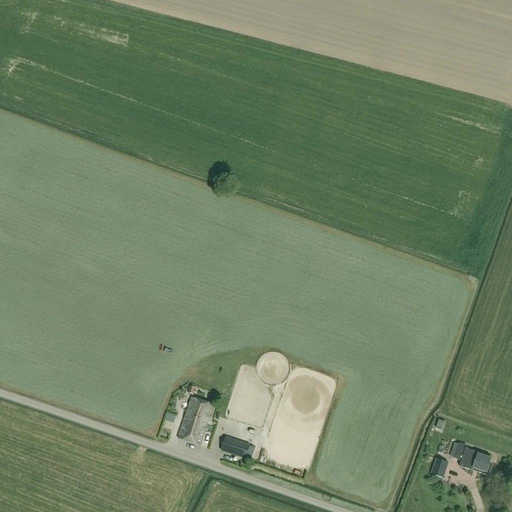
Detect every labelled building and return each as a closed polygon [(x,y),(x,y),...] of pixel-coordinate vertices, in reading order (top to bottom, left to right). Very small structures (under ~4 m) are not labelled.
[(190,387),(187,394),(193,395),(195,389),(190,387)] [(191,399),(178,439),(200,446),(208,422),(214,406),(191,399)] [(175,422),(178,412),(168,409),(165,420),(175,422)] [(442,431),(445,423),(439,421),(436,429),(442,431)] [(249,447),(225,439),(221,451),(245,458),(249,447)] [(254,455),(257,445),(251,443),(249,453),(254,455)] [(491,459),(478,455),(478,453),(465,449),(466,446),(458,444),(458,445),(454,444),(450,456),(454,458),(453,459),(461,461),(459,467),(473,472),(474,470),(477,471),(477,473),(488,476),(491,466),(489,465),(491,459)] [(436,459),(431,475),(443,479),(448,463),(436,459)]
